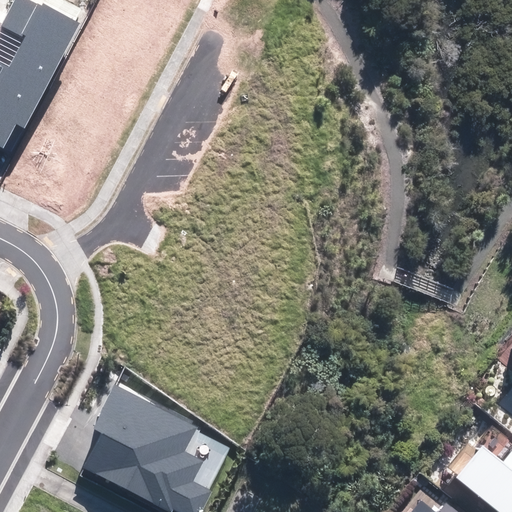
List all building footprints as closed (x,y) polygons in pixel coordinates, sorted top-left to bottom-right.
[(0,63),(0,148),(14,122),(24,127),(79,24),(32,0),(14,0),(2,25),(26,38),(9,68),(0,63)] [(402,256),(392,284),(445,304),(456,276),(402,256)] [(101,432),(83,467),(171,511),(173,508),(180,511),(201,511),(212,491),(192,481),(202,461),(184,452),(196,428),(114,388),(94,429),(101,432)] [(482,447),(457,478),(499,511),(511,511),(511,453),(503,464),(482,447)] [(457,511),(446,502),(438,511),(457,511)]
